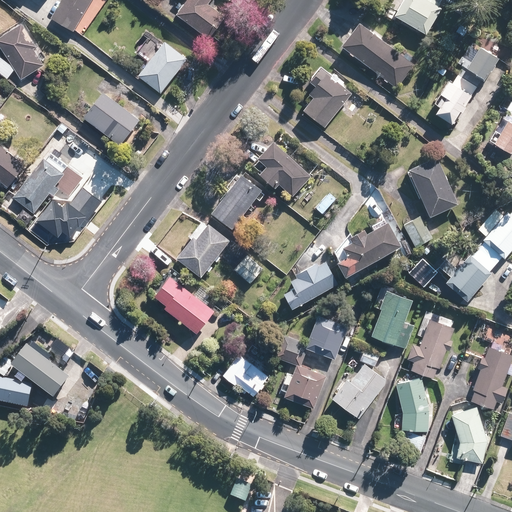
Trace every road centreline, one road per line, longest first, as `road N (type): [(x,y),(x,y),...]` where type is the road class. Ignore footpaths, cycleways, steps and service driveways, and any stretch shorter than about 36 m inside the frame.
road 1 (residential): [(71,303),(239,427),(460,511)]
road 2 (residential): [(302,0),(71,303)]
